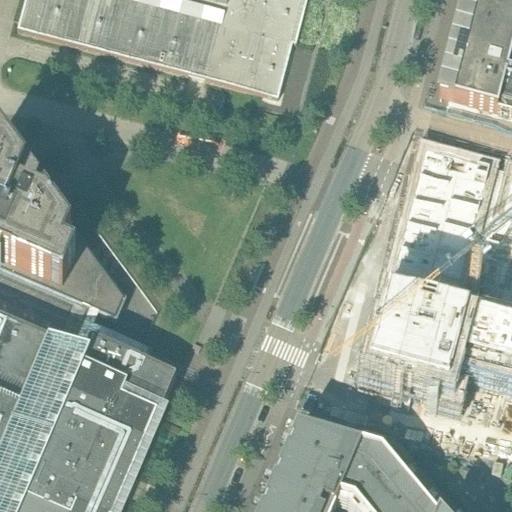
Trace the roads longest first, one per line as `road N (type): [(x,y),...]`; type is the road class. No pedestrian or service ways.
road 1 (residential): [(341,197),(280,174),(0,106)]
road 2 (tertiary): [(206,511),(341,197)]
road 3 (residential): [(511,145),(381,109)]
